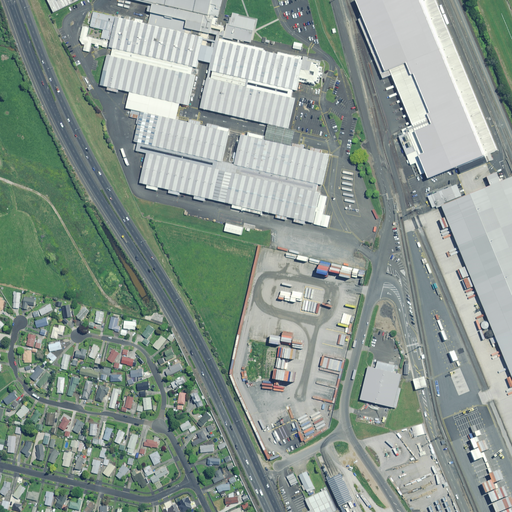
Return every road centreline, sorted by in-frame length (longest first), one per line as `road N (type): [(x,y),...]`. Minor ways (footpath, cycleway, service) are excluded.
road 1 (trunk): [(268,511),(171,310),(82,168),(11,0)]
road 2 (trunk): [(21,0),(71,122),(186,317),(278,511)]
road 3 (unclassified): [(387,199),(345,394),(347,429)]
road 4 (residential): [(159,425),(37,398),(18,378),(10,353),(18,321)]
road 5 (residential): [(0,464),(145,499),(193,480)]
road 6 (residential): [(159,425),(162,390),(141,349),(76,335)]
